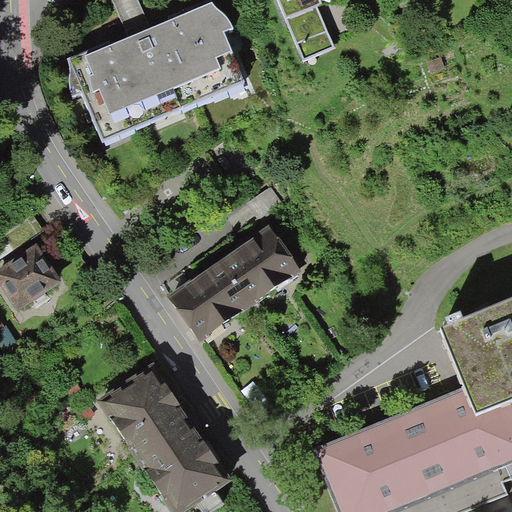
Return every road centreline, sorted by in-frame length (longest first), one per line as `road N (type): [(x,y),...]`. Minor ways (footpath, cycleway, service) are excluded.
road 1 (residential): [(247,460),(56,174),(17,99),(7,36)]
road 2 (unclassified): [(247,460),(374,390),(440,288),(482,243),(511,231)]
